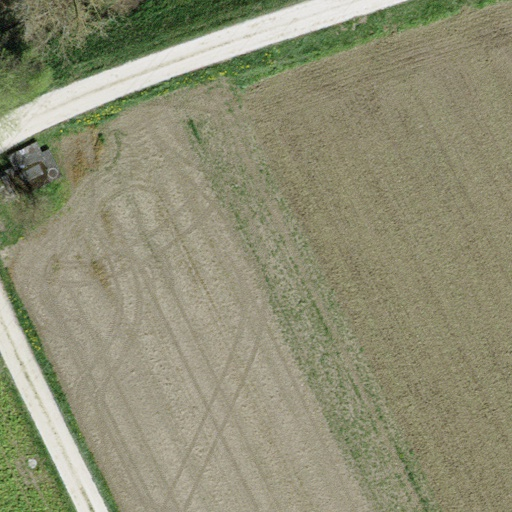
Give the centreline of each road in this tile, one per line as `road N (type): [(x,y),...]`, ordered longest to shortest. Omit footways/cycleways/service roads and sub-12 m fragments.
road 1 (track): [(374,0),(175,58),(0,130)]
road 2 (track): [(93,511),(0,322)]
